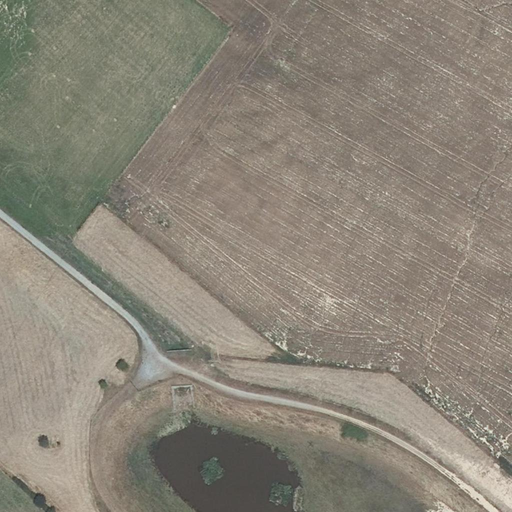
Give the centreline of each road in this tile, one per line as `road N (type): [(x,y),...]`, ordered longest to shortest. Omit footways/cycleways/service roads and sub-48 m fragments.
road 1 (track): [(0,214),(122,312),(157,372),(177,370),(373,429),(491,511)]
road 2 (track): [(157,372),(107,413),(95,441),(95,470),(113,511)]
